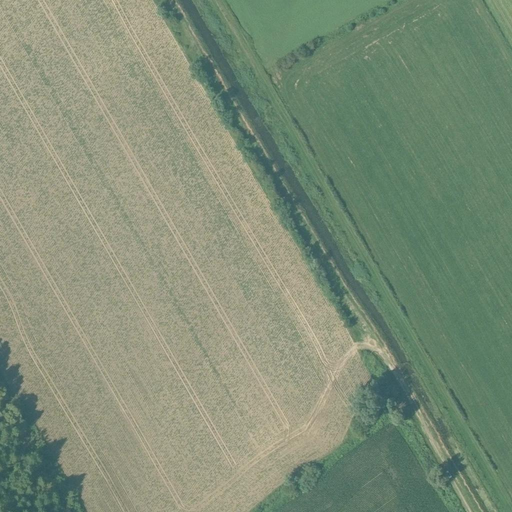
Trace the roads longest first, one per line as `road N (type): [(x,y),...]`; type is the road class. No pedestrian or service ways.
road 1 (track): [(510,511),(215,0)]
road 2 (track): [(374,350),(169,0)]
road 3 (track): [(374,350),(468,511)]
